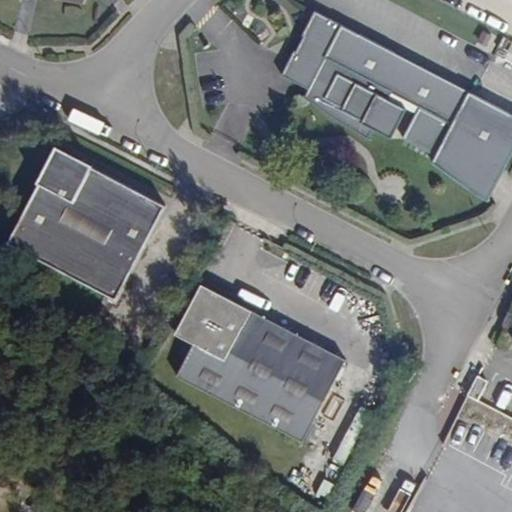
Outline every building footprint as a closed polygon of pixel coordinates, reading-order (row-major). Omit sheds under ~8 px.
[(511,110),(469,88),(315,8),(303,32),(304,33),(296,48),(295,48),(281,72),(308,86),(304,94),(332,114),(369,134),(373,124),(392,133),(407,104),(388,94),(391,89),(418,104),(402,135),(435,152),(431,160),(432,161),(433,162),(434,162),(435,163),(436,164),(436,165),(437,165),(438,166),(439,167),(440,167),(440,168),(441,169),(442,169),(443,170),(444,171),(445,171),(445,172),(446,172),(447,173),(447,174),(448,174),(449,174),(449,175),(450,175),(451,176),(452,177),(452,178),(453,178),(454,178),(454,179),(455,179),(456,180),(457,180),(458,181),(459,182),(460,182),(460,183),(461,183),(462,184),(463,184),(464,185),(464,186),(465,186),(466,187),(467,187),(468,188),(469,188),(470,189),(471,190),(472,191),(473,191),(474,191),(474,192),(475,192),(476,193),(477,193),(478,193),(478,194),(479,195),(480,195),(481,196),(482,196),(483,196),(483,197),(484,197),(485,197),(486,198),(486,199),(487,199),(488,200),(489,200),(490,200),(490,201),(511,159),(511,110)] [(118,297),(168,202),(94,163),(95,162),(58,142),(39,179),(41,180),(6,237),(118,297)] [(205,282),(204,284),(220,292),(221,290),(205,282)] [(220,292),(204,284),(180,330),(199,339),(180,373),(308,441),(351,359),(221,290),(220,292)] [(489,379),(480,374),(471,393),(480,398),(489,379)]
